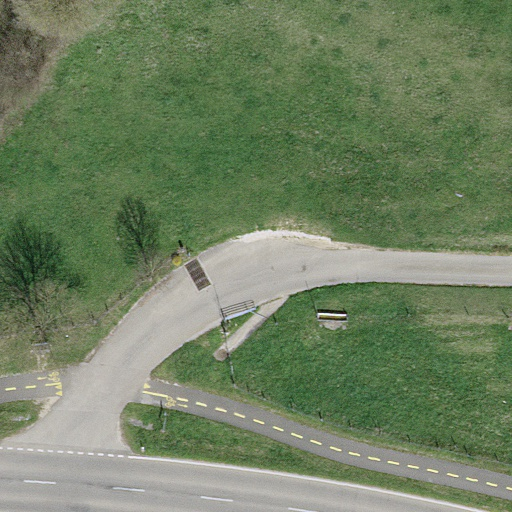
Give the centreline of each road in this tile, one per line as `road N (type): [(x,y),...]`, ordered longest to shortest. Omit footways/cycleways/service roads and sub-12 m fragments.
road 1 (track): [(511,269),(315,264),(207,289),(150,330),(103,383),(62,483)]
road 2 (secondary): [(315,511),(0,479)]
